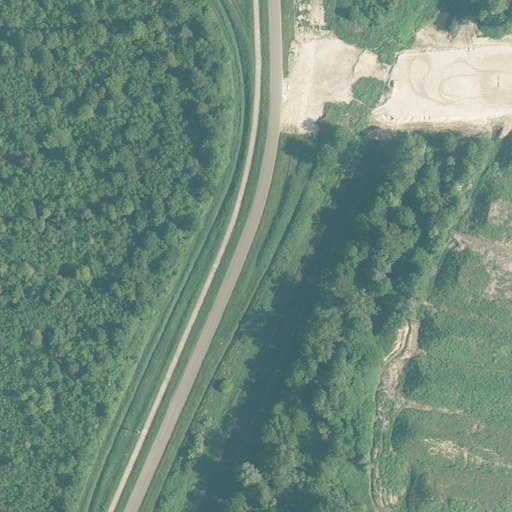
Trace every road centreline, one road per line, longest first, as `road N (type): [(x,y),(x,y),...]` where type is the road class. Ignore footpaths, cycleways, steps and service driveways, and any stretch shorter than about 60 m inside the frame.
road 1 (tertiary): [(133,511),(254,216)]
road 2 (unclassified): [(511,58),(273,69)]
road 3 (unclassified): [(286,95),(337,104),(511,96)]
road 4 (tertiary): [(254,216),(268,189),(286,95)]
road 5 (tertiary): [(270,94),(254,216)]
